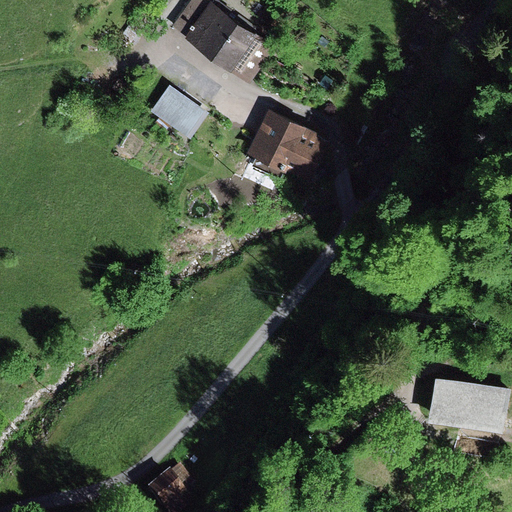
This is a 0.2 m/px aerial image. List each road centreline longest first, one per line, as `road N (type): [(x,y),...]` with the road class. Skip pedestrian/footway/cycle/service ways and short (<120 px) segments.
road 1 (track): [(12,511),(90,494),(153,458),(356,220)]
road 2 (track): [(356,220),(339,132),(295,107),(243,92),(165,35)]
road 3 (track): [(498,0),(477,51),(356,220)]
road 4 (track): [(411,378),(336,442),(288,511)]
